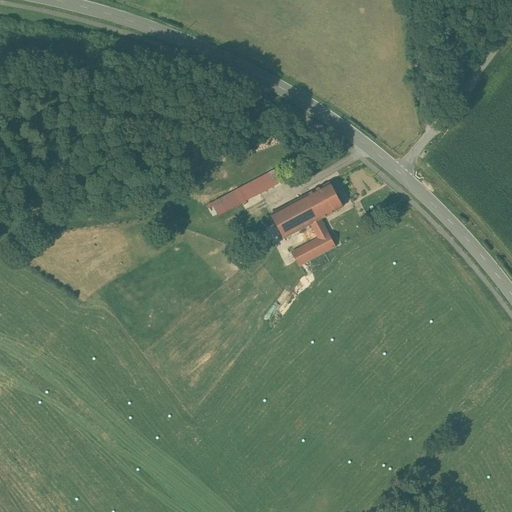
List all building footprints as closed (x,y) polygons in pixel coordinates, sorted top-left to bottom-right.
[(234,191),(240,204),(273,187),(267,174),(234,191)] [(307,194),(320,219),(343,207),(330,182),(307,194)] [(320,219),(307,194),(270,214),(283,239),(311,224),(320,219)] [(318,238),(327,233),(320,219),(311,224),(318,238)] [(327,233),(318,238),(291,252),(298,266),(335,247),(327,233)]
